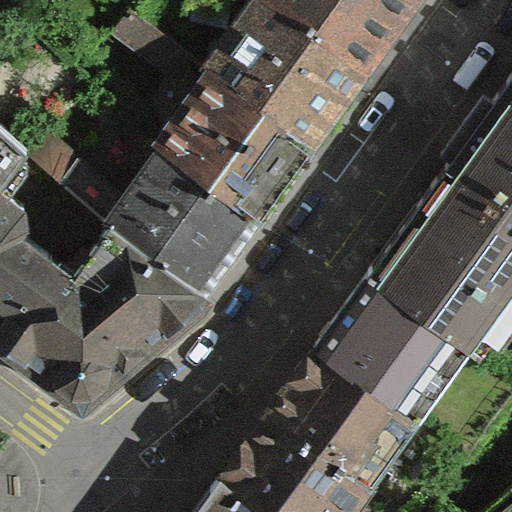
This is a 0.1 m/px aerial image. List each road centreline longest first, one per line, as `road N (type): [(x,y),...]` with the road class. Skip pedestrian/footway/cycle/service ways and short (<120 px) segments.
road 1 (unclassified): [(107,479),(244,341),(492,0)]
road 2 (residential): [(0,402),(107,479)]
